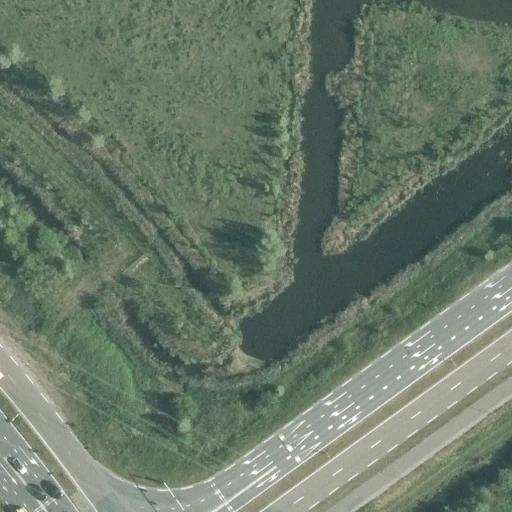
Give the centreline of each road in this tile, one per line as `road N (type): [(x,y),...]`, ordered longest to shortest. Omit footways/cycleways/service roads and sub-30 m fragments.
road 1 (tertiary): [(511,289),(201,511)]
road 2 (tertiary): [(281,511),(511,345)]
road 3 (secondary): [(109,511),(0,370)]
road 4 (track): [(396,511),(511,428)]
